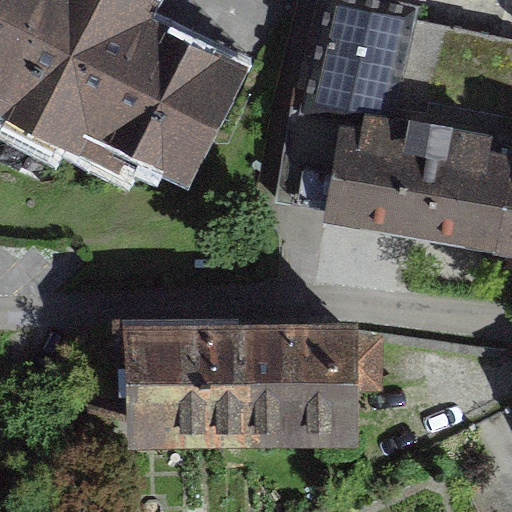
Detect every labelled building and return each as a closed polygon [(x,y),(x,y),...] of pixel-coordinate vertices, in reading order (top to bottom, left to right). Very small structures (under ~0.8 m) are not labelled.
[(79,0),(0,0),(0,155),(26,107),(79,0)] [(210,182),(268,65),(179,21),(189,1),(186,0),(79,0),(26,107),(142,165),(149,151),(210,182)] [(413,0),(346,0),(324,110),(384,122),(385,116),(415,121),(435,22),(438,5),(413,0)] [(511,37),(435,22),(415,121),(511,140),(511,37)] [(296,208),(332,214),(348,119),(313,113),(296,208)] [(382,132),(365,129),(347,220),(511,252),(511,140),(415,121),(385,116),(384,122),(382,132)] [(382,313),(153,315),(154,429),(376,427),(375,400),(395,400),(394,341),(382,341),(382,313)]
